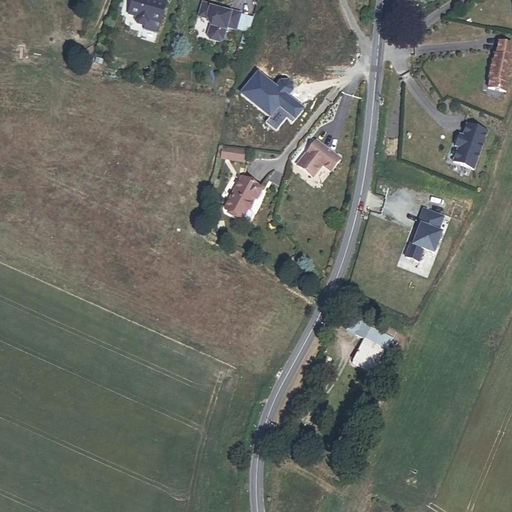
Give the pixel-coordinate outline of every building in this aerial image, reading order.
[(125,0),(122,12),(130,14),(129,18),(131,21),(138,23),(142,21),(143,18),(154,21),(160,0),(125,0)] [(230,28),(234,12),(225,9),(224,12),(204,6),(205,3),(197,1),(193,14),(201,17),(205,25),(202,34),(204,37),(214,40),(217,38),(221,25),(230,28)] [(225,9),(205,3),(204,6),(224,12),(225,9)] [(505,92),(511,62),(511,57),(510,58),(511,50),(511,44),(499,42),(493,64),(492,64),(488,79),(490,79),(488,88),(505,92)] [(474,170),(489,132),(468,124),(463,136),(460,135),(456,147),(459,148),(453,162),(474,170)] [(341,161),(316,142),(297,167),(313,179),(323,167),(331,174),(341,161)] [(246,152),(224,148),(222,161),(244,164),(246,152)] [(223,210),(242,220),(252,201),(250,200),(251,197),(254,199),(258,191),(257,190),(258,189),(240,180),(223,210)] [(436,255),(444,233),(440,231),(445,218),(421,210),(414,227),(416,230),(413,239),(409,240),(403,258),(419,264),(424,251),(436,255)] [(337,326),(344,329),(350,316),(343,313),(337,326)] [(368,341),(378,346),(384,333),(350,316),(344,329),(352,333),(368,341)] [(370,355),(363,352),(368,341),(352,333),(341,354),(361,364),(365,366),(370,355)] [(358,369),(361,364),(341,354),(339,360),(358,369)]
